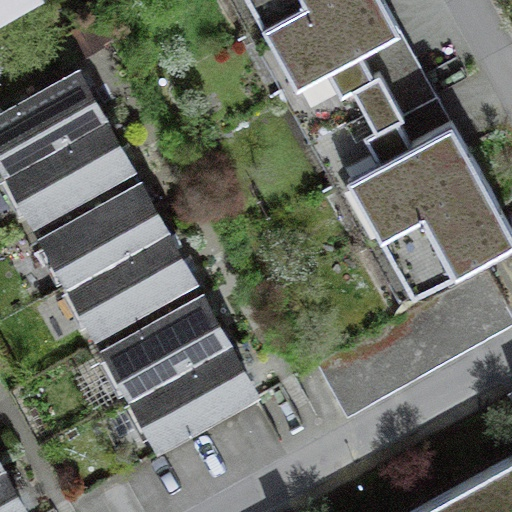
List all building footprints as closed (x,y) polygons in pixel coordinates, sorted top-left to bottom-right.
[(0,0),(0,46),(81,4),(78,0),(0,0)] [(276,0),(369,178),(476,123),(455,84),(412,0),(276,0)] [(116,62),(0,126),(0,149),(169,451),(295,381),(276,347),(243,288),(217,242),(196,203),(158,137),(131,88),(116,62)] [(511,280),(511,151),(500,130),(369,203),(436,323),(511,280)] [(340,378),(361,416),(385,403),(405,392),(425,381),(480,351),(498,341),(511,333),(511,332),(511,294),(507,285),(340,378)] [(0,511),(78,511),(62,483),(37,438),(12,392),(0,371),(0,511)] [(511,511),(511,465),(422,511),(511,511)]
